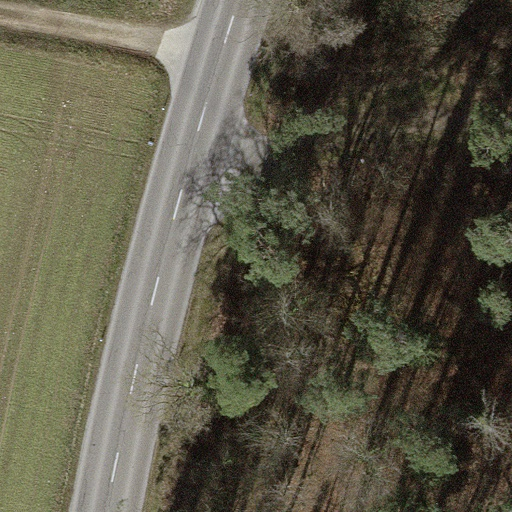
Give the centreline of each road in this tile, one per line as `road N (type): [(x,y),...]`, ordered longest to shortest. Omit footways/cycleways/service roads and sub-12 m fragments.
road 1 (secondary): [(244,0),(191,166),(112,511)]
road 2 (track): [(191,166),(267,158),(405,118),(511,132)]
road 3 (track): [(0,15),(226,54)]
